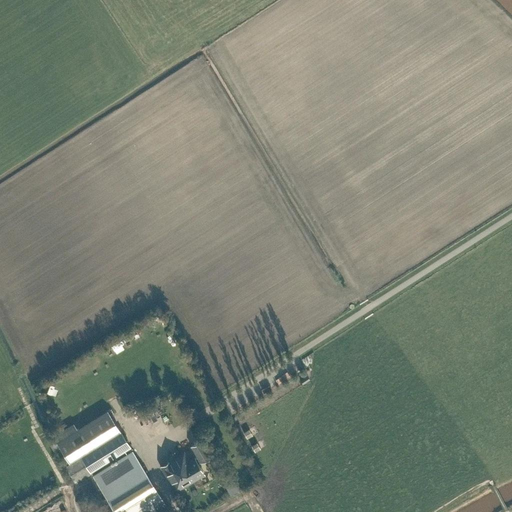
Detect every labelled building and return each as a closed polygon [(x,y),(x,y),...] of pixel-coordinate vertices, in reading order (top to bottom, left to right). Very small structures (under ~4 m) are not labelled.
[(73,424),(48,439),(56,452),(61,449),(69,462),(120,430),(107,410),(76,429),(73,424)] [(121,432),(82,456),(91,471),(130,447),(121,432)] [(203,473),(197,464),(200,462),(211,456),(201,440),(191,446),(197,457),(187,462),(183,454),(161,468),(175,491),(197,478),(196,477),(203,473)] [(132,450),(93,475),(99,486),(139,462),(132,450)] [(114,511),(152,511),(165,504),(139,462),(113,478),(99,487),(114,511)] [(230,474),(222,478),(231,494),(239,490),(230,474)]
